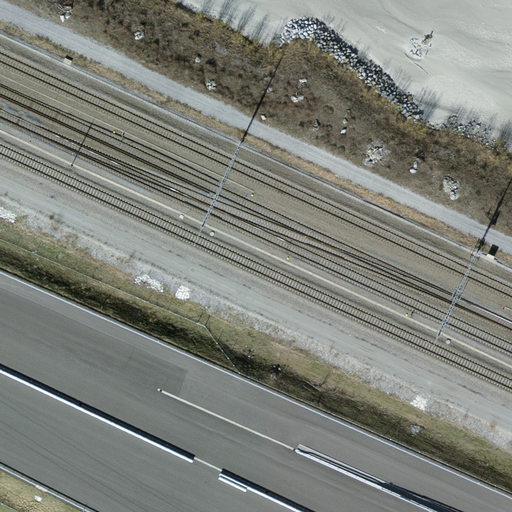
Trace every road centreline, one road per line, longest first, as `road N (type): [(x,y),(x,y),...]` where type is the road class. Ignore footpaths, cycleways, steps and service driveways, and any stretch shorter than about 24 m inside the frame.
road 1 (track): [(511,246),(0,11)]
road 2 (motorway): [(492,511),(322,434),(0,320)]
road 3 (motorway): [(362,511),(0,337)]
road 4 (motorway): [(0,421),(190,511)]
